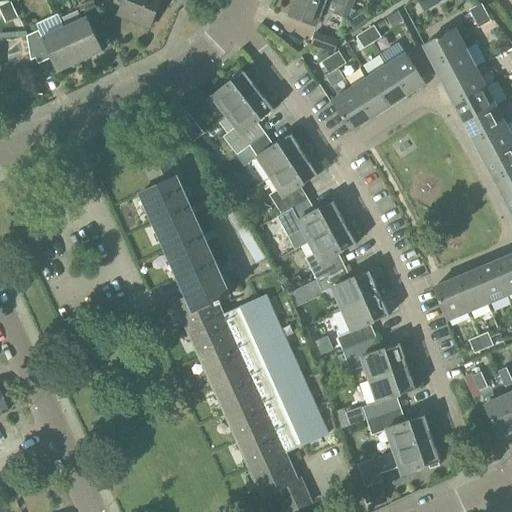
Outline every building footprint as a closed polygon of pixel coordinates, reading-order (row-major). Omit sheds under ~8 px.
[(124,0),(117,16),(148,29),(146,36),(160,4),(151,0),(124,0)] [(325,13),(325,12),(348,20),(351,10),(325,0),(296,0),(290,17),(315,26),(321,12),(325,13)] [(325,0),(351,10),(355,0),(325,0)] [(64,29),(79,63),(103,53),(94,33),(105,28),(95,6),(84,12),(87,19),(64,29)] [(468,13),(472,21),(485,14),(481,7),(468,13)] [(485,14),(472,21),(478,31),(490,24),(485,14)] [(79,63),(64,29),(42,39),(39,32),(27,37),(31,62),(48,54),(57,73),(79,63)] [(366,33),(373,45),(380,40),(373,29),(366,33)] [(440,38),(424,46),(434,66),(466,49),(455,30),(449,33),(447,30),(438,35),(440,38)] [(316,33),(312,45),(334,53),(338,41),(316,33)] [(373,45),(366,33),(356,39),(363,51),(373,45)] [(466,49),(434,66),(444,85),(476,68),(466,49)] [(338,70),(331,59),(329,59),(326,54),(317,59),(328,77),(338,70)] [(337,54),(331,59),(338,70),(345,66),(337,54)] [(425,84),(406,55),(405,54),(387,66),(406,96),(425,84)] [(389,107),(406,96),(387,66),(370,77),(389,107)] [(476,68),(444,85),(454,104),(486,87),(476,68)] [(212,97),(227,116),(259,91),(244,72),(242,74),(240,71),(232,77),(234,80),(212,97)] [(370,77),(351,89),(370,120),(389,107),(370,77)] [(486,87),(454,104),(464,123),(496,106),(486,87)] [(370,120),(351,89),(332,102),(351,132),(370,120)] [(274,111),(259,91),(227,116),(236,128),(223,138),(237,155),(250,146),(266,135),(257,123),(274,111)] [(496,106),(464,123),(474,142),(506,126),(496,106)] [(188,113),(176,121),(192,141),(203,132),(188,113)] [(511,137),(506,126),(474,142),(484,161),(511,146),(511,137)] [(274,147),(266,135),(250,146),(271,178),(305,156),(291,135),(274,147)] [(511,146),(484,161),(494,180),(511,170),(511,146)] [(269,196),(282,215),(308,200),(301,187),(318,176),(305,156),(271,178),(278,190),(269,196)] [(155,187),(139,194),(140,196),(142,195),(175,270),(178,276),(188,298),(175,304),(176,305),(176,304),(181,315),(187,330),(188,333),(189,333),(200,358),(199,358),(201,360),(212,385),(213,388),(225,413),(224,413),(225,416),(226,415),(237,440),(236,440),(238,443),(249,468),(250,471),(263,497),(276,491),(285,511),(292,511),(311,504),(300,479),(297,481),(285,454),(328,434),(266,295),(222,315),(218,305),(222,303),(221,300),(229,297),(226,291),(232,289),(231,288),(220,264),(220,263),(215,265),(181,189),(182,188),(178,178),(180,177),(171,158),(146,170),(155,187)] [(511,170),(494,180),(504,199),(511,195),(511,170)] [(302,230),(309,243),(345,223),(333,202),(315,212),(308,200),(282,215),(278,217),(288,237),(302,230)] [(356,245),(345,223),(309,243),(315,254),(305,259),(317,281),(327,276),(344,267),(338,254),(356,245)] [(511,294),(511,255),(494,263),(507,296),(511,294)] [(507,296),(494,263),(475,271),(489,304),(507,296)] [(351,280),(344,267),(327,276),(342,310),(379,294),(369,272),(351,280)] [(489,304),(475,271),(454,280),(468,312),(489,304)] [(468,312),(454,280),(434,288),(447,321),(468,312)] [(337,339),(343,351),(375,338),(370,324),(389,316),(379,294),(342,310),(352,332),(337,339)] [(479,339),(484,352),(492,348),(487,335),(479,339)] [(381,351),(375,338),(343,351),(350,372),(365,367),(369,381),(408,367),(400,345),(381,351)] [(484,352),(479,339),(468,343),(474,356),(484,352)] [(416,390),(408,367),(369,381),(377,403),(362,408),(367,422),(400,410),(396,397),(416,390)] [(511,384),(506,370),(498,373),(505,389),(511,385),(511,384)] [(481,396),(479,393),(473,378),(471,374),(463,378),(473,399),(480,396),(481,396)] [(480,374),(473,378),(479,393),(487,389),(480,374)] [(511,432),(511,404),(508,396),(495,402),(493,396),(482,401),(499,439),(511,432)] [(400,410),(367,422),(372,436),(387,431),(394,453),(432,439),(425,416),(405,423),(400,410)] [(440,462),(432,439),(394,453),(358,465),(365,488),(382,482),(379,474),(399,467),(402,475),(429,466),(430,469),(439,466),(438,463),(440,462)]
